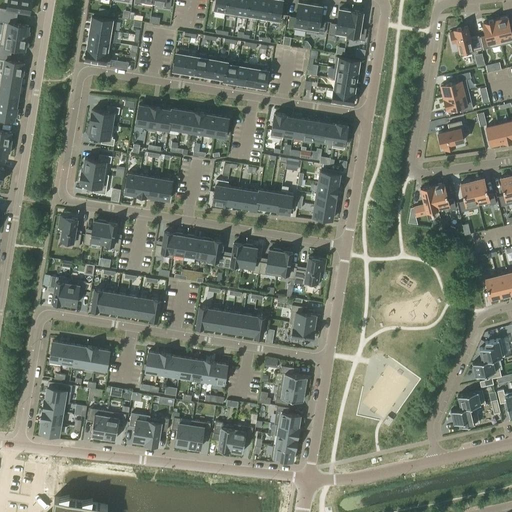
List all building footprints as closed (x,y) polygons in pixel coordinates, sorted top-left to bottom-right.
[(0,7),(0,14),(16,17),(17,10),(29,12),(30,0),(7,0),(6,8),(0,7)] [(152,0),(153,2),(164,4),(163,7),(170,8),(171,0),(152,0)] [(225,11),(226,0),(215,0),(214,9),(224,11),(225,11)] [(235,16),(237,0),(226,0),(225,11),(224,11),(224,14),(235,16)] [(246,17),(248,0),(237,0),(235,16),(246,18),(246,17)] [(257,16),(259,0),(248,0),(246,17),(257,18),(257,16)] [(268,18),(270,0),(259,0),(257,16),(267,18),(268,18)] [(278,22),(281,0),(270,0),(268,18),(267,18),(267,20),(278,22)] [(305,31),(310,3),(308,3),(300,1),(300,2),(298,1),(295,17),(289,16),(287,28),(305,31)] [(319,20),(321,5),(319,5),(319,4),(312,3),(312,4),(310,3),(305,31),(323,33),(325,21),(319,20)] [(347,34),(351,10),(349,10),(349,9),(341,8),(341,9),(339,8),(336,23),(330,22),(328,34),(335,36),(336,32),(346,34),(347,34)] [(360,27),(362,12),(360,12),(360,11),(353,10),(351,10),(347,34),(346,34),(346,38),(358,40),(358,39),(364,40),(366,28),(360,27)] [(0,20),(3,21),(1,33),(28,37),(29,30),(28,30),(28,25),(15,23),(16,17),(0,14),(0,20)] [(91,16),(90,27),(113,31),(113,30),(115,20),(91,16)] [(507,16),(495,19),(501,45),(511,41),(511,33),(511,34),(507,16)] [(485,35),(480,36),(483,49),(501,45),(495,19),(482,22),(485,35)] [(454,31),(450,32),(452,43),(457,42),(460,56),(473,53),(473,51),(481,49),(478,35),(470,37),(467,26),(454,29),(454,31)] [(90,27),(88,38),(111,42),(113,42),(115,31),(113,30),(113,31),(90,27)] [(0,51),(11,53),(12,47),(24,49),(25,44),(26,45),(28,37),(1,33),(0,38),(0,51)] [(88,38),(86,48),(109,52),(111,42),(88,38)] [(186,54),(187,54),(188,49),(176,47),(172,70),(184,72),(186,54)] [(86,48),(84,59),(91,61),(98,62),(110,64),(112,52),(109,52),(86,48)] [(0,70),(21,74),(22,74),(23,67),(22,67),(23,65),(23,62),(9,60),(10,54),(11,53),(0,51),(0,70)] [(204,75),(207,55),(196,53),(196,55),(194,73),(204,75)] [(196,55),(187,54),(186,54),(184,72),(194,73),(196,55)] [(217,56),(216,56),(207,55),(204,75),(214,77),(217,56)] [(227,59),(228,57),(217,55),(216,56),(217,56),(214,77),(223,78),(224,78),(227,59)] [(357,71),(359,60),(336,56),(334,67),(357,71)] [(237,61),(227,59),(224,78),(223,78),(223,80),(234,82),(237,61)] [(247,62),(248,62),(248,61),(237,59),(237,61),(234,82),(244,84),(247,62)] [(117,61),(116,67),(127,69),(128,62),(117,61)] [(257,64),(254,63),(248,62),(247,62),(244,84),(254,85),(257,64)] [(265,87),(268,65),(257,63),(257,64),(254,85),(265,87)] [(356,82),(357,71),(334,67),(332,78),(334,79),(335,78),(356,82)] [(0,81),(19,85),(21,74),(0,70),(0,81)] [(458,80),(440,85),(443,97),(468,91),(465,79),(470,77),(469,71),(456,75),(458,80)] [(354,92),(356,82),(335,78),(334,79),(333,89),(354,92)] [(0,93),(17,96),(19,85),(0,81),(0,93)] [(352,104),(354,92),(333,89),(331,100),(338,101),(338,102),(345,103),(345,102),(352,104)] [(468,91),(443,97),(446,109),(458,106),(460,112),(472,109),(468,91)] [(0,104),(16,107),(17,97),(17,96),(0,93),(0,104)] [(0,117),(14,119),(15,114),(16,114),(17,108),(16,107),(0,104),(0,117)] [(112,125),(114,113),(118,113),(119,107),(107,104),(106,111),(92,109),(92,110),(91,110),(89,121),(90,122),(111,125),(114,125),(112,125)] [(138,104),(135,124),(147,126),(150,106),(138,104)] [(150,106),(147,126),(157,128),(161,107),(150,106)] [(161,107),(157,128),(168,129),(168,127),(171,109),(161,107)] [(171,109),(168,127),(179,129),(180,129),(183,109),(172,107),(171,109)] [(183,109),(180,129),(191,131),(194,111),(183,109)] [(194,111),(191,131),(202,133),(205,113),(194,111)] [(483,111),(476,113),(479,126),(486,124),(483,111)] [(285,115),(286,115),(286,114),(275,112),(275,113),(274,113),(270,137),(282,139),(283,134),(282,134),(285,115)] [(205,113),(202,133),(213,135),(217,115),(205,113)] [(217,115),(213,135),(225,137),(228,117),(217,115)] [(292,136),(295,117),(286,115),(285,115),(282,134),(283,134),(292,136)] [(302,137),(305,118),(295,117),(292,136),(302,137)] [(312,139),(315,120),(305,118),(302,137),(312,139)] [(322,141),(326,122),(315,120),(312,139),(322,141)] [(449,130),(438,132),(441,146),(443,145),(444,150),(454,147),(453,143),(463,140),(460,128),(462,127),(460,120),(447,123),(449,130)] [(112,138),(114,125),(111,125),(90,122),(89,121),(89,122),(90,122),(90,126),(88,126),(87,133),(88,134),(101,137),(100,143),(113,145),(114,138),(112,138)] [(511,135),(508,121),(497,123),(502,142),(511,139),(511,135)] [(333,142),(336,124),(326,122),(322,141),(333,142)] [(333,142),(332,147),(343,149),(347,125),(346,125),(346,124),(336,122),(336,124),(333,142)] [(497,123),(486,126),(490,144),(502,142),(497,123)] [(0,142),(10,144),(11,137),(10,136),(11,132),(0,130),(0,142)] [(0,154),(7,155),(8,151),(9,151),(10,145),(10,144),(0,142),(0,154)] [(106,174),(108,162),(110,162),(111,156),(99,153),(98,160),(84,158),(82,170),(81,170),(108,175),(108,174),(106,174)] [(92,192),(105,194),(108,175),(81,170),(79,181),(80,182),(80,183),(93,185),(92,192)] [(319,170),(317,182),(337,185),(339,173),(319,170)] [(134,195),(138,174),(126,172),(122,193),(134,195)] [(135,194),(146,196),(149,176),(139,174),(135,194)] [(504,194),(498,196),(501,206),(511,202),(511,176),(511,174),(500,177),(504,194)] [(149,176),(146,196),(157,197),(160,177),(149,176)] [(160,177),(157,197),(168,199),(172,179),(160,177)] [(483,177),(471,180),(478,207),(479,207),(477,202),(488,200),(489,205),(496,203),(493,193),(487,195),(483,177)] [(216,179),(212,202),(224,204),(224,203),(227,186),(228,181),(216,179)] [(464,200),(458,201),(461,211),(478,207),(471,180),(460,183),(464,200)] [(317,182),(316,193),(336,196),(338,185),(337,185),(317,182)] [(432,185),(431,185),(438,210),(448,208),(449,210),(455,208),(453,199),(447,200),(443,183),(432,185)] [(424,204),(414,206),(416,215),(438,210),(431,185),(420,188),(424,204)] [(227,186),(224,203),(235,205),(237,187),(227,186)] [(237,187),(235,205),(245,207),(248,189),(237,187)] [(248,189),(245,207),(256,209),(257,207),(256,206),(258,191),(248,189)] [(258,191),(256,206),(257,207),(267,208),(270,191),(258,189),(258,191)] [(280,192),(278,209),(289,211),(292,192),(281,190),(280,192)] [(270,191),(267,208),(277,210),(278,209),(280,192),(270,191)] [(314,204),(334,207),(336,196),(316,193),(314,204)] [(314,204),(312,216),(332,219),(334,207),(314,204)] [(75,232),(77,219),(60,216),(58,226),(62,227),(60,241),(73,243),(72,246),(78,247),(81,233),(75,232)] [(101,244),(105,222),(105,221),(98,219),(97,221),(93,220),(91,233),(85,232),(83,244),(89,245),(90,242),(101,244)] [(115,237),(117,224),(105,222),(101,244),(113,246),(112,248),(119,249),(121,238),(115,237)] [(172,255),(175,233),(164,231),(161,245),(155,244),(154,255),(160,256),(160,255),(172,257),(172,255)] [(183,256),(187,235),(182,234),(182,233),(176,232),(176,233),(175,233),(172,255),(183,256)] [(194,258),(198,237),(193,236),(193,235),(187,234),(187,235),(183,256),(194,258)] [(206,260),(209,239),(209,238),(203,237),(203,238),(198,237),(194,258),(205,260),(206,260)] [(219,254),(221,241),(209,239),(206,260),(205,260),(205,262),(217,264),(217,266),(223,267),(225,255),(219,254)] [(241,267),(245,245),(233,243),(231,256),(225,255),(223,267),(229,268),(229,265),(241,267)] [(254,260),(256,247),(252,246),(252,245),(245,244),(245,245),(241,267),(253,269),(252,272),(258,273),(260,261),(254,260)] [(276,275),(280,251),(280,249),(273,248),(273,249),(268,249),(266,262),(260,261),(258,273),(276,275)] [(290,266),(292,253),(280,251),(276,275),(294,278),(296,269),(296,267),(290,266)] [(317,286),(319,269),(323,270),(325,259),(308,257),(305,270),(296,269),(294,278),(293,282),(317,286)] [(495,275),(496,275),(495,272),(484,275),(484,273),(477,274),(480,284),(486,283),(489,299),(500,296),(495,275)] [(511,293),(506,272),(496,275),(495,275),(500,296),(511,293)] [(64,302),(68,278),(44,274),(42,285),(54,287),(52,301),(64,302)] [(76,304),(78,291),(84,292),(86,281),(68,278),(64,302),(64,304),(71,305),(71,304),(76,304)] [(103,309),(106,291),(94,289),(91,308),(103,309)] [(113,311),(116,292),(106,291),(103,309),(113,311)] [(124,313),(127,294),(116,292),(113,311),(124,313)] [(135,315),(138,296),(127,294),(124,313),(135,315)] [(145,316),(148,298),(138,296),(135,315),(145,316)] [(160,299),(148,298),(145,316),(157,318),(160,299)] [(315,318),(315,314),(302,312),(303,306),(292,304),(288,322),(291,323),(291,322),(313,326),(315,326),(316,319),(315,318)] [(207,327),(211,308),(199,306),(196,325),(207,327)] [(218,328),(221,310),(211,308),(207,327),(218,328)] [(229,330),(232,311),(221,310),(218,328),(229,330)] [(239,332),(242,313),(232,311),(229,330),(239,332)] [(250,334),(253,315),(242,313),(239,332),(250,334)] [(265,317),(253,315),(250,334),(262,336),(265,317)] [(311,338),(313,326),(291,322),(291,323),(289,334),(287,333),(286,340),(297,341),(298,335),(311,338)] [(500,338),(485,341),(486,346),(479,348),(482,360),(496,357),(504,356),(500,338)] [(52,340),(49,360),(61,362),(64,342),(52,340)] [(64,342),(61,362),(72,364),(75,344),(64,342)] [(72,364),(71,368),(82,370),(83,365),(86,346),(75,344),(72,364)] [(86,346),(83,365),(89,366),(94,367),(97,348),(97,347),(87,346),(86,346)] [(94,367),(93,372),(105,374),(109,350),(97,348),(94,367)] [(148,351),(144,372),(156,374),(157,372),(160,353),(148,351)] [(160,353),(157,372),(167,374),(170,355),(170,354),(160,352),(160,353)] [(170,355),(167,374),(178,376),(182,356),(170,355)] [(182,356),(178,376),(190,377),(193,358),(182,356)] [(501,376),(496,357),(482,360),(472,362),(475,375),(487,373),(488,378),(492,378),(501,376)] [(190,377),(189,380),(201,382),(204,360),(193,358),(190,377)] [(204,360),(201,382),(211,383),(215,362),(215,361),(210,361),(204,360)] [(215,362),(211,383),(223,385),(227,364),(215,362)] [(281,365),(280,372),(282,372),(280,384),(304,388),(304,386),(307,386),(308,378),(306,378),(306,376),(292,373),(293,367),(281,365)] [(493,384),(492,378),(488,378),(479,381),(480,386),(493,384)] [(47,387),(45,398),(64,401),(69,402),(72,384),(59,382),(58,388),(47,387)] [(278,384),(275,402),(287,404),(288,398),(302,400),(304,388),(280,384),(278,384)] [(485,402),(482,389),(457,395),(460,407),(475,404),(475,405),(485,402)] [(511,391),(504,393),(503,389),(497,390),(500,403),(505,401),(509,416),(511,415),(511,417),(511,416),(511,391)] [(140,394),(131,393),(130,400),(139,401),(140,394)] [(42,409),(62,412),(64,401),(45,398),(44,398),(42,409)] [(479,422),(475,405),(475,404),(460,407),(450,410),(453,423),(460,421),(461,426),(479,422)] [(277,405),(274,423),(276,423),(298,427),(300,415),(288,413),(289,407),(277,405)] [(89,407),(87,420),(93,421),(90,435),(103,437),(107,410),(89,407)] [(42,409),(41,420),(60,423),(63,423),(65,413),(62,412),(42,409)] [(107,410),(103,437),(106,437),(115,439),(117,425),(123,426),(125,413),(107,410)] [(131,412),(129,425),(135,426),(132,440),(145,442),(149,418),(149,415),(137,413),(137,414),(131,412)] [(387,415),(383,422),(388,426),(393,419),(387,415)] [(173,416),(171,429),(177,430),(175,444),(187,446),(191,424),(179,422),(180,417),(173,416)] [(145,442),(157,445),(160,429),(166,430),(168,418),(161,417),(160,420),(149,418),(145,442)] [(191,424),(187,446),(200,448),(202,434),(208,435),(210,423),(192,419),(191,424)] [(41,420),(39,431),(59,435),(60,423),(41,420)] [(215,420),(213,433),(220,434),(217,448),(229,451),(230,450),(233,426),(222,424),(222,422),(215,420)] [(276,423),(274,434),(277,434),(296,438),(298,427),(276,423)] [(233,426),(230,450),(242,452),(244,438),(250,439),(252,427),(234,424),(233,426)] [(277,434),(275,445),(294,448),(295,448),(296,438),(277,434)] [(273,445),(271,456),(278,458),(278,460),(286,461),(287,459),(292,460),(294,448),(275,445),(273,445)] [(106,511),(107,505),(82,501),(59,497),(54,497),(53,503),(51,511),(106,511)]
